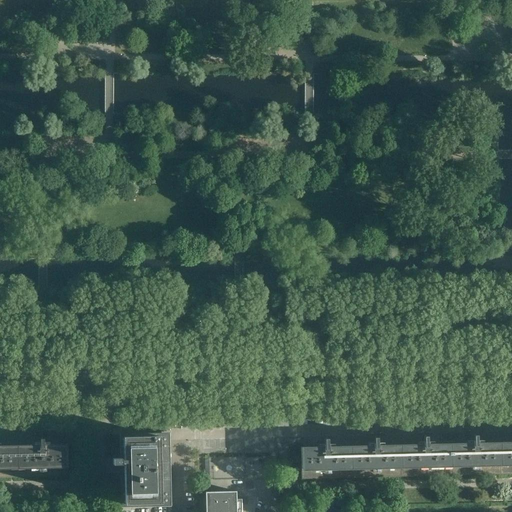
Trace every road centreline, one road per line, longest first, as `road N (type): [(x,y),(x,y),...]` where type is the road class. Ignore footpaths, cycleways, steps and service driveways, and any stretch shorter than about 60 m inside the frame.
road 1 (secondary): [(511,370),(84,372)]
road 2 (secondary): [(84,389),(511,388)]
